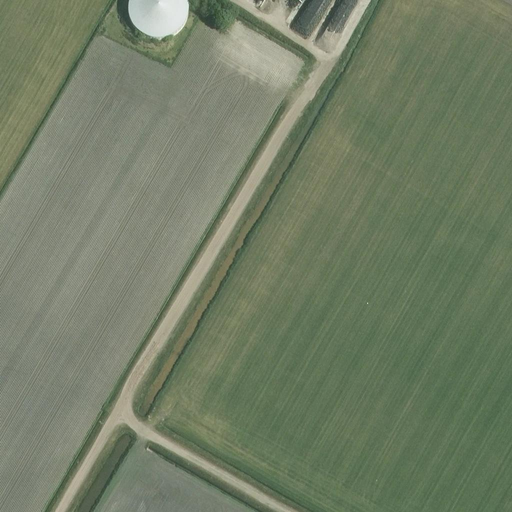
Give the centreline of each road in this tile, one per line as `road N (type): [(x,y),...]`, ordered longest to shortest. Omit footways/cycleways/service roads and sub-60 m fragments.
road 1 (track): [(364,0),(62,511)]
road 2 (track): [(118,415),(283,511)]
